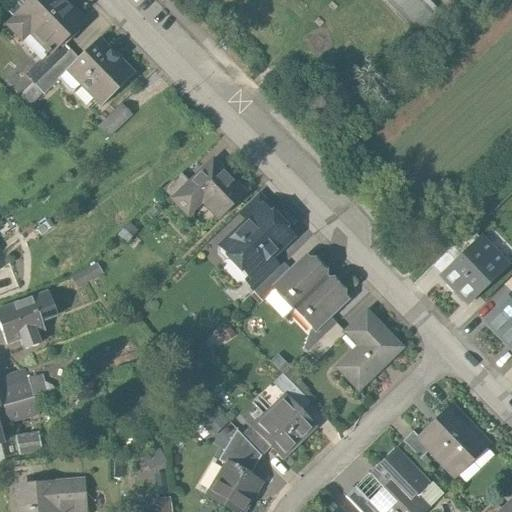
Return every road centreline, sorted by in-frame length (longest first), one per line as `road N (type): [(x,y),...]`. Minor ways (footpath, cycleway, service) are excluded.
road 1 (residential): [(118,0),(452,350)]
road 2 (residential): [(452,350),(311,474),(282,511)]
